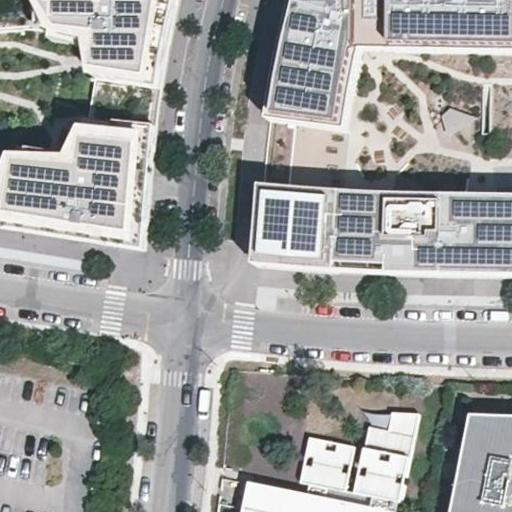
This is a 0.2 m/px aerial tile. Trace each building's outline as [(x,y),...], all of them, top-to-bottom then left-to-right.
[(0,0),(0,229),(148,253),(157,146),(164,90),(156,88),(168,0),(0,0)] [(168,0),(156,88),(164,90),(167,71),(173,42),(182,1),(182,0),(168,0)] [(511,54),(511,0),(296,0),(284,46),(271,121),(349,137),(360,52),(511,54)] [(461,108),(442,121),(454,139),(473,126),(461,108)] [(511,278),(511,198),(264,195),(258,267),(393,269),(393,277),(511,278)] [(401,511),(421,419),(394,414),(391,432),(371,428),(358,494),(347,492),(357,448),(312,439),(302,484),(311,486),(309,496),(252,484),(246,511),(401,511)] [(511,511),(511,419),(473,419),(454,511),(511,511)]
